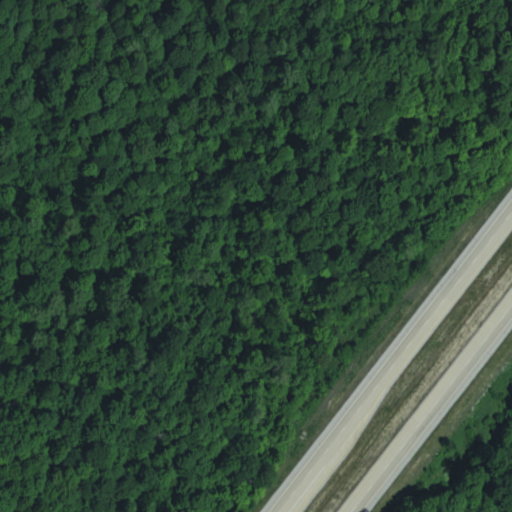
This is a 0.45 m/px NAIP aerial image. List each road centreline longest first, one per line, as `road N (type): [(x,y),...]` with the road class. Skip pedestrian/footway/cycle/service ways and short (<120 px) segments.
road 1 (trunk): [(511,188),(267,511)]
road 2 (trunk): [(340,511),(511,291)]
